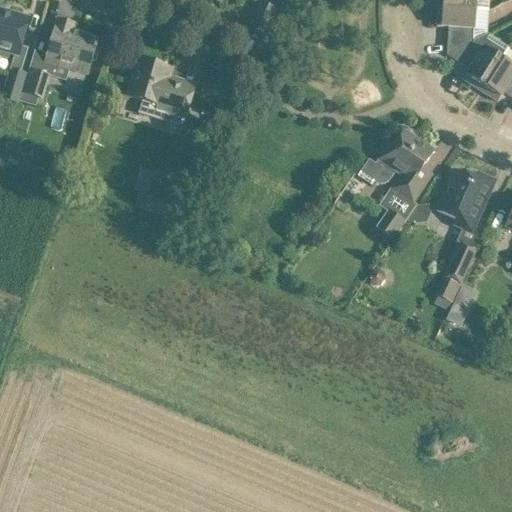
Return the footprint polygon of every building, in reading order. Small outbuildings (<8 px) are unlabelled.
[(438,0),(438,8),(475,10),(475,0),(438,0)] [(261,5),(249,31),(264,37),(275,12),(261,5)] [(472,43),(475,10),(438,8),(436,28),(448,29),(446,57),(472,43)] [(18,57),(23,40),(28,21),(0,12),(0,57),(9,60),(10,55),(18,57)] [(87,76),(94,53),(96,53),(97,49),(95,49),(97,41),(73,34),(75,27),(58,22),(45,64),(87,76)] [(480,93),(508,51),(507,50),(508,48),(487,35),(472,43),(446,57),(470,71),(463,82),(480,93)] [(511,97),(511,53),(508,51),(480,93),(498,104),(504,93),(511,97)] [(186,119),(189,106),(195,87),(169,80),(171,71),(138,62),(128,97),(160,106),(158,111),(186,119)] [(27,76),(12,72),(3,101),(18,105),(27,76)] [(42,101),(48,78),(29,72),(22,95),(42,101)] [(413,205),(421,194),(432,177),(422,170),(434,153),(405,133),(393,151),(388,147),(378,162),(376,165),(369,161),(360,174),(376,184),(381,185),(385,184),(389,182),(392,179),(395,174),(400,178),(391,191),(413,205)] [(165,219),(178,184),(146,172),(133,207),(165,219)] [(456,221),(454,226),(470,233),(493,183),(477,176),(474,181),(456,173),(438,213),(456,221)] [(388,211),(376,230),(393,242),(406,223),(388,211)] [(457,290),(475,251),(461,244),(437,296),(457,305),(463,292),(457,290)] [(384,275),(379,271),(372,273),(369,278),(370,284),(375,288),(382,287),(386,282),(384,275)] [(468,307),(450,309),(452,326),(470,324),(468,307)] [(511,336),(503,333),(497,346),(508,351),(511,342),(511,336)]
